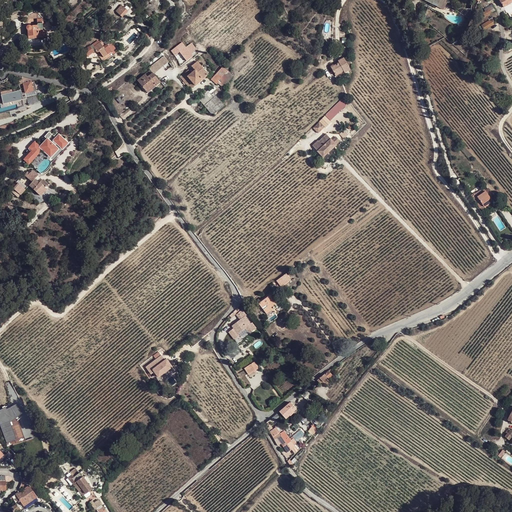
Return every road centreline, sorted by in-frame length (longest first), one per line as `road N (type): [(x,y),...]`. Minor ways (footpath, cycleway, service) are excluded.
road 1 (unclassified): [(0,67),(101,99),(234,288),(234,305),(212,337),(260,422)]
road 2 (unclassified): [(260,422),(370,336),(436,310),(511,255)]
road 3 (unclassified): [(155,511),(260,422)]
road 4 (track): [(410,337),(447,323),(511,272)]
